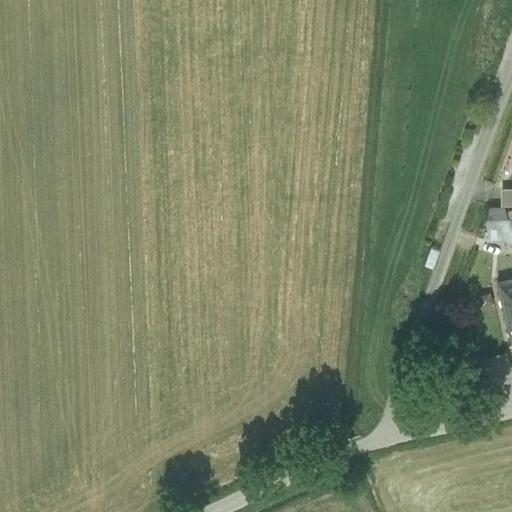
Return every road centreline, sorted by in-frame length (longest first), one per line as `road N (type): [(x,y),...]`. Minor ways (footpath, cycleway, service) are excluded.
road 1 (residential): [(511,78),(377,440)]
road 2 (unclassified): [(221,511),(377,440)]
road 3 (unclassified): [(377,440),(511,408)]
